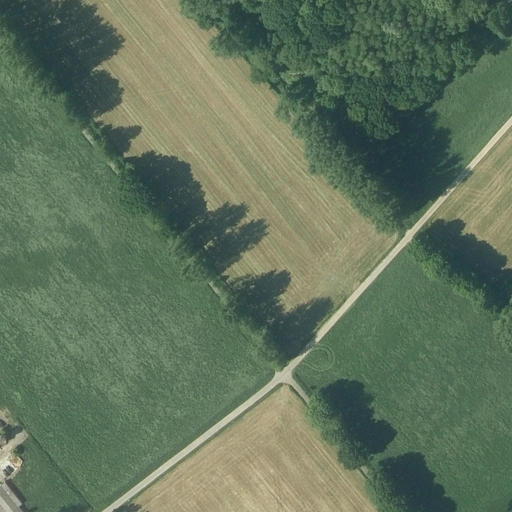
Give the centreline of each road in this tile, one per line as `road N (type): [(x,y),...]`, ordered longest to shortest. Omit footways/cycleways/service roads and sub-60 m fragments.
road 1 (track): [(511,120),(283,374),(108,511)]
road 2 (track): [(283,374),(0,33)]
road 3 (track): [(403,243),(178,0)]
road 4 (track): [(283,374),(397,511)]
road 5 (track): [(511,326),(404,242)]
